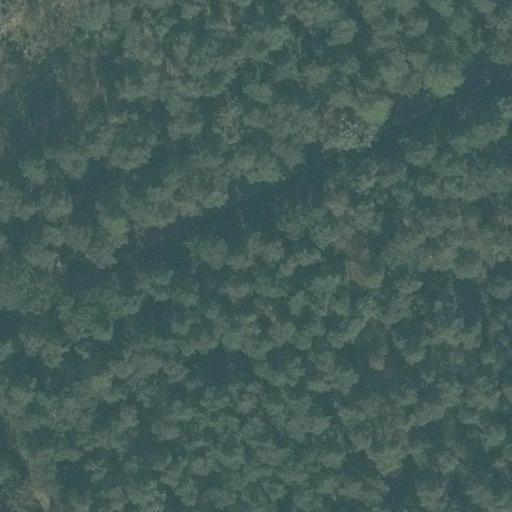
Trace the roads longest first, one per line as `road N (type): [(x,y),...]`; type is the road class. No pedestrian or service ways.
road 1 (secondary): [(0,311),(380,117),(511,69)]
road 2 (track): [(0,128),(120,309)]
